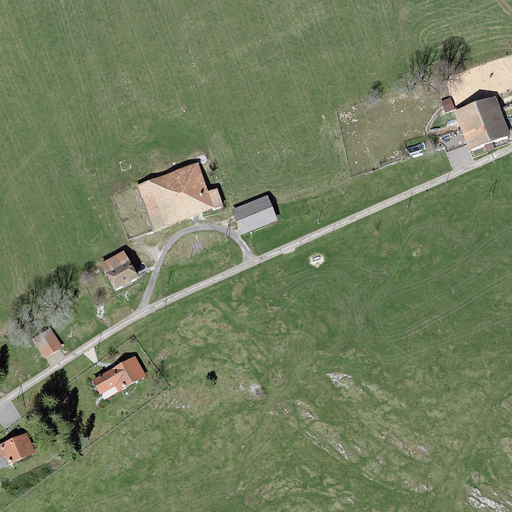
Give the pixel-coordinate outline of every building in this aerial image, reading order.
[(493,103),(455,115),(468,155),(506,143),(493,103)] [(197,163),(136,185),(152,230),(223,205),(217,188),(208,192),(197,163)] [(268,195),(231,209),(241,234),(278,220),(268,195)] [(121,256),(100,266),(111,289),(132,279),(121,256)] [(50,332),(34,342),(46,361),(62,350),(50,332)] [(135,362),(92,382),(101,401),(144,381),(135,362)] [(27,437),(0,448),(0,460),(3,459),(7,469),(35,457),(27,437)]
